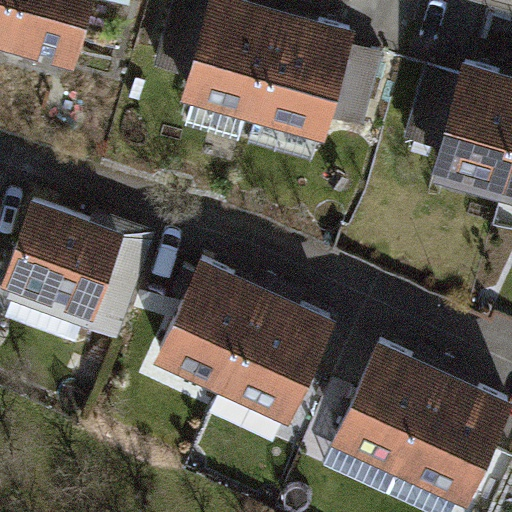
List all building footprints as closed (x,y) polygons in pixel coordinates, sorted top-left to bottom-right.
[(94,0),(0,0),(0,33),(79,56),(94,0)] [(176,0),(158,63),(186,70),(182,85),(329,126),(334,107),(365,116),(384,51),(348,41),(355,17),(292,0),(176,0)] [(442,152),(511,170),(511,57),(468,46),(463,65),(428,56),(410,126),(446,135),(442,152)] [(125,315),(157,229),(38,185),(6,271),(125,315)] [(291,402),(334,308),(203,247),(159,342),(291,402)] [(511,403),(511,387),(382,329),(337,428),(472,490),(511,403)]
